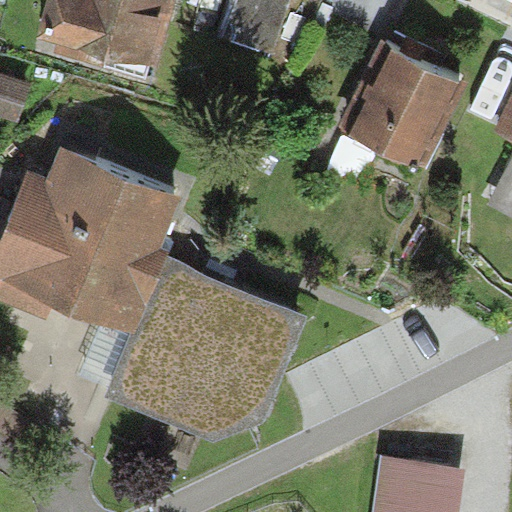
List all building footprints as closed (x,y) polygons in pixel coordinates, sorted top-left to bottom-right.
[(170,0),(39,0),(37,10),(158,44),(170,0)] [(288,0),(225,0),(216,30),(273,48),(288,0)] [(469,66),(392,28),(374,66),(368,63),(365,70),(362,75),(368,77),(350,113),(427,152),(469,66)] [(473,96),(496,108),(511,76),(511,46),(501,41),(473,96)] [(511,132),(511,85),(494,124),(511,132)] [(184,177),(61,128),(47,160),(28,154),(0,222),(0,290),(45,309),(54,280),(134,317),(104,386),(211,432),(263,409),(307,298),(166,243),(171,234),(161,229),(165,219),(184,177)] [(373,511),(456,511),(464,456),(382,446),(373,511)]
